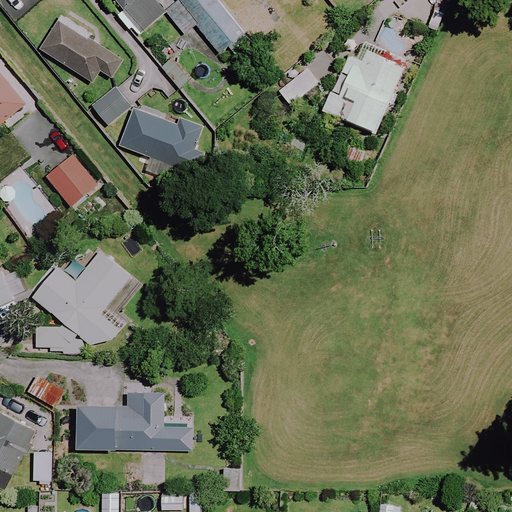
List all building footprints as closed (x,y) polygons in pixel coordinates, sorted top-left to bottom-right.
[(36,5),(32,0),(0,0),(0,9),(14,25),(36,5)] [(113,0),(122,10),(115,15),(136,40),(165,16),(152,0),(113,0)] [(245,35),(215,0),(179,0),(165,13),(185,36),(196,27),(220,56),(245,35)] [(112,80),(123,62),(92,43),(95,37),(75,25),(62,17),(40,53),(94,86),(101,74),(112,80)] [(333,74),(314,51),(295,66),(301,73),(278,92),(291,108),(333,74)] [(406,69),(369,52),(347,99),(357,103),(349,122),(376,134),(406,69)] [(191,80),(174,60),(162,71),(179,90),(191,80)] [(0,127),(24,107),(0,78),(0,127)] [(130,110),(114,91),(92,109),(108,128),(130,110)] [(204,133),(135,108),(121,148),(199,175),(206,154),(198,151),(204,133)] [(364,152),(344,143),(337,159),(357,168),(364,152)] [(98,187),(74,158),(48,180),(72,209),(98,187)] [(132,278),(101,253),(76,284),(58,269),(34,299),(94,347),(114,341),(122,332),(101,315),(132,278)] [(34,372),(24,389),(54,407),(65,390),(34,372)] [(166,392),(119,391),(118,407),(81,406),(80,449),(194,452),(195,419),(166,418),(166,392)] [(36,431),(0,414),(0,486),(8,491),(36,431)] [(53,453),(35,453),(34,483),(53,483),(53,453)] [(184,511),(184,497),(162,497),(162,511),(184,511)]
